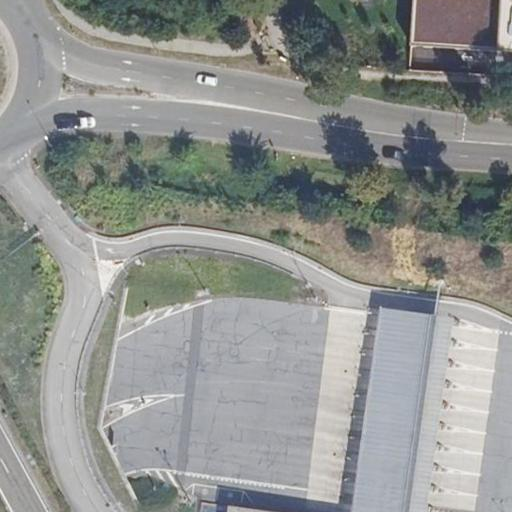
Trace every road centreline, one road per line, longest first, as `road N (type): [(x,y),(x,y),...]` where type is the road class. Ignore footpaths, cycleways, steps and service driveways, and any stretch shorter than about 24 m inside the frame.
road 1 (motorway): [(230,0),(358,256),(457,511)]
road 2 (motorway): [(511,471),(370,0)]
road 3 (secondary): [(382,135),(226,87),(82,62),(37,37)]
road 4 (secondary): [(24,124),(127,115),(382,135)]
road 5 (motorway): [(511,426),(233,392)]
road 6 (motorway): [(233,392),(156,367),(111,371),(25,412),(0,434)]
road 7 (motorway): [(233,392),(113,449),(22,511)]
road 8 (secondary): [(382,135),(511,145)]
